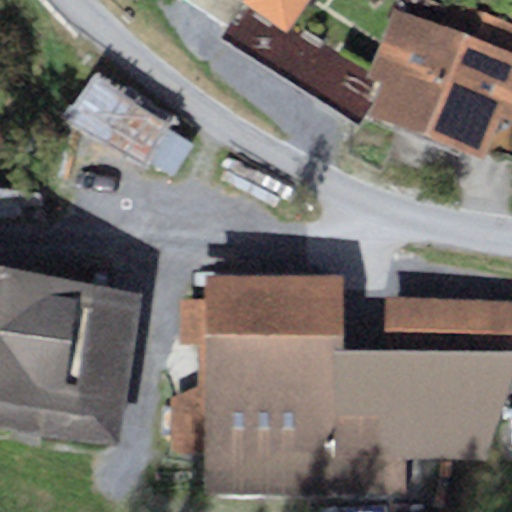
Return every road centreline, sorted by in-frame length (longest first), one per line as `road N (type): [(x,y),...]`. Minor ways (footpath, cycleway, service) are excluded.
road 1 (unclassified): [(70,0),(132,62),(323,183),(417,223),(511,240)]
road 2 (track): [(417,223),(302,243),(0,238)]
